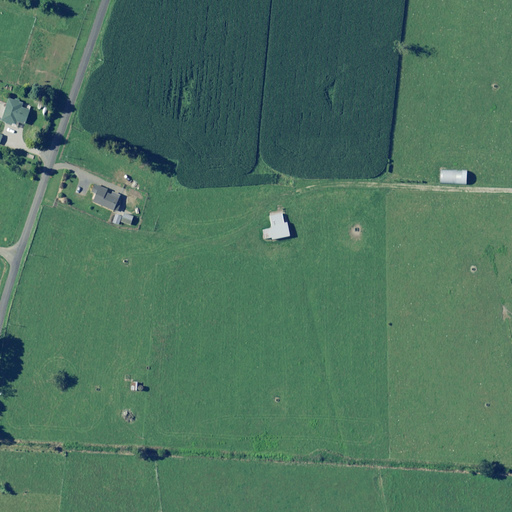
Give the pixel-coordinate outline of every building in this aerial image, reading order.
[(22,103),(9,99),(6,107),(1,106),(0,107),(0,117),(3,118),(1,122),(17,128),(19,122),(25,124),(29,111),(21,108),(22,103)] [(467,184),(467,171),(441,170),(440,183),(467,184)] [(111,192),(94,185),(91,193),(96,195),(93,202),(113,211),(119,198),(110,195),(111,192)] [(121,216),(116,214),(113,223),(118,225),(121,216)] [(133,217),(124,214),(121,222),(131,225),(133,217)] [(284,223),(282,214),(269,216),(272,228),(263,230),(264,239),(272,238),(272,240),(290,236),(287,222),(284,223)]
